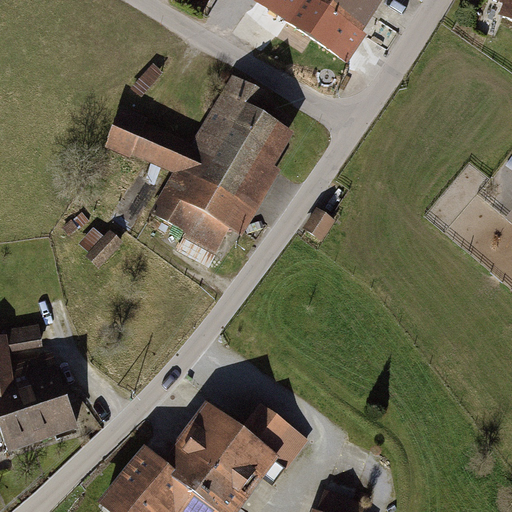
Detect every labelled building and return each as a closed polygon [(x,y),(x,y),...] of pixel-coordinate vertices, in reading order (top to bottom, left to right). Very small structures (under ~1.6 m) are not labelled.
[(173,0),(202,17),(212,0),(173,0)] [(249,0),(247,4),(338,59),(373,0),(249,0)] [(511,0),(483,0),(501,9),(496,21),(511,30),(511,0)] [(388,16),(371,45),(390,57),(407,28),(388,16)] [(159,77),(150,68),(126,89),(140,99),(159,77)] [(179,243),(210,261),(224,239),(237,245),(277,178),(270,174),(290,140),(260,130),(251,119),(260,98),(251,97),(228,80),(187,146),(142,127),(143,123),(116,113),(98,154),(125,166),(127,160),(169,179),(148,212),(163,232),(178,237),(179,243)] [(511,210),(503,221),(511,228),(511,210)] [(64,239),(85,223),(78,211),(58,229),(64,239)] [(331,224),(312,212),(297,233),(319,245),(331,224)] [(94,273),(119,246),(114,239),(105,234),(99,239),(89,230),(74,247),(85,256),(80,260),(85,268),(94,273)] [(0,435),(4,450),(75,426),(64,389),(47,352),(8,366),(6,359),(38,346),(37,337),(35,323),(0,329),(0,331),(1,334),(0,333),(0,435)] [(141,443),(94,499),(108,511),(233,511),(272,461),(283,470),(304,441),(273,412),(255,402),(242,421),(203,399),(161,456),(141,443)] [(359,511),(363,504),(320,490),(314,507),(309,506),(306,511),(359,511)]
